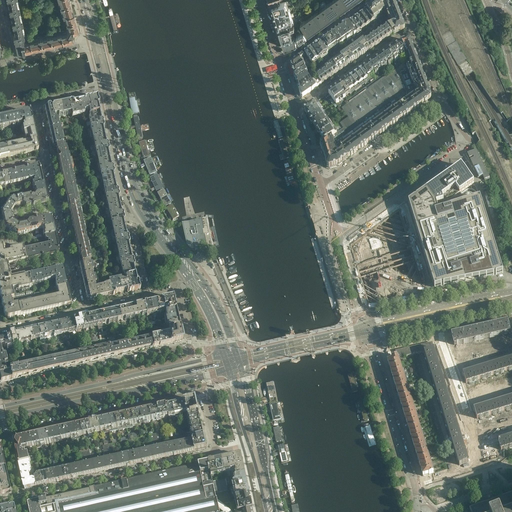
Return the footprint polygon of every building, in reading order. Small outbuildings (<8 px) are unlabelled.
[(72,8),(71,4),(69,0),(59,0),(60,3),(59,3),(61,8),(63,11),(62,12),(63,15),(64,14),(73,12),(74,11),(73,9),(72,8)] [(348,6),(343,0),(334,0),(327,5),(334,15),(348,6)] [(386,7),(390,5),(391,6),(396,4),(395,0),(394,0),(393,0),(381,0),(380,1),(372,6),(379,15),(382,13),(382,12),(383,11),(384,11),(386,10),(387,9),(386,7)] [(17,5),(16,1),(8,3),(9,10),(19,8),(18,5),(17,5)] [(284,1),(280,3),(271,6),(273,12),(285,9),(287,8),(284,1)] [(398,10),(396,4),(391,6),(390,5),(386,7),(387,9),(386,10),(387,14),(398,10)] [(334,15),(327,5),(313,15),(321,25),(334,15)] [(379,15),(372,6),(367,10),(374,19),(379,15)] [(19,15),(18,10),(19,10),(19,8),(9,10),(11,16),(19,15)] [(108,11),(114,33),(115,34),(116,35),(117,35),(117,34),(118,34),(118,33),(118,32),(113,10),(112,10),(112,9),(111,8),(110,8),(109,8),(109,9),(109,10),(108,11)] [(275,18),(290,13),(290,11),(286,12),(285,9),(273,12),(275,18)] [(375,21),(374,19),(367,10),(362,14),(370,24),(375,21)] [(400,15),(398,10),(387,14),(389,19),(400,15)] [(76,20),(75,17),(73,12),(64,14),(66,20),(65,20),(66,22),(67,22),(76,20)] [(289,20),(288,17),(291,16),(290,13),(275,18),(276,24),(289,20)] [(370,24),(362,14),(358,17),(365,28),(370,24)] [(20,19),(19,15),(11,16),(12,23),(22,21),(21,19),(20,19)] [(307,35),(321,25),(313,15),(300,25),(304,30),(307,35)] [(403,25),(404,25),(401,16),(400,16),(390,20),(392,23),(391,25),(387,26),(393,34),(404,30),(405,28),(403,25)] [(365,28),(358,17),(353,21),(361,31),(365,28)] [(295,25),(294,22),(293,19),(289,20),(276,24),(278,30),(293,25),(295,25)] [(78,31),(79,30),(79,29),(78,28),(76,20),(67,22),(68,27),(68,28),(66,31),(66,32),(61,33),(62,42),(71,40),(73,40),(74,38),(73,37),(72,33),(73,32),(78,31)] [(22,28),(21,24),(22,23),(22,21),(12,23),(14,30),(22,28)] [(361,31),(353,21),(348,24),(356,35),(361,31)] [(356,35),(348,24),(344,27),(351,36),(353,35),(354,36),(356,35)] [(292,37),(290,29),(294,28),(293,25),(278,30),(278,31),(280,40),(281,39),(281,40),(282,40),(292,37)] [(393,34),(387,26),(379,32),(385,40),(393,34)] [(351,36),(344,27),(341,29),(349,40),(350,39),(349,37),(351,36)] [(24,35),(22,28),(14,30),(15,34),(13,35),(13,36),(13,37),(14,37),(24,35)] [(349,40),(341,29),(337,32),(344,41),(346,40),(347,41),(349,40)] [(299,41),(307,35),(304,30),(297,34),(297,37),(299,41)] [(62,42),(61,33),(60,32),(57,33),(57,34),(52,35),(52,34),(50,35),(52,44),(59,42),(59,43),(62,43),(62,42)] [(344,41),(337,32),(334,34),(341,45),(343,44),(342,42),(344,41)] [(385,40),(379,32),(371,37),(377,45),(385,40)] [(341,45),(334,34),(330,37),(336,46),(337,46),(339,45),(340,46),(341,45)] [(31,49),(29,40),(24,41),(23,37),(24,36),(24,35),(14,37),(13,38),(13,39),(14,39),(17,50),(16,50),(16,51),(17,51),(17,52),(18,52),(19,52),(19,51),(22,51),(23,51),(24,51),(24,50),(31,49)] [(52,44),(50,35),(48,35),(48,36),(43,37),(43,36),(36,38),(33,39),(32,38),(29,39),(29,40),(31,49),(32,49),(34,49),(35,48),(52,44)] [(293,45),(299,41),(297,37),(295,38),(294,36),(292,37),(282,40),(282,41),(283,44),(282,44),(283,47),(284,47),(285,48),(286,48),(289,47),(293,45)] [(336,46),(330,37),(326,40),(332,48),(336,46)] [(377,45),(371,37),(364,43),(369,51),(377,45)] [(332,48),(326,40),(321,43),(328,52),(332,48)] [(412,48),(413,47),(412,46),(411,45),(410,42),(408,41),(405,42),(404,41),(402,42),(402,43),(400,44),(405,52),(407,55),(408,54),(414,52),(412,48)] [(346,67),(369,51),(364,43),(363,42),(340,58),(346,67)] [(329,53),(328,52),(321,43),(316,47),(323,57),(329,53)] [(405,52),(400,44),(393,49),(399,56),(400,55),(402,57),(405,55),(403,53),(405,52)] [(323,57),(316,47),(311,50),(318,61),(323,57)] [(399,56),(393,49),(387,53),(392,61),(394,60),(395,61),(398,59),(397,57),(399,56)] [(306,61),(309,60),(312,65),(316,62),(317,64),(319,62),(318,61),(311,50),(305,54),(302,57),(290,65),(292,70),(303,63),(306,61)] [(399,96),(404,92),(407,91),(406,89),(404,83),(401,77),(400,73),(407,67),(418,63),(417,60),(417,59),(417,58),(416,58),(416,57),(416,56),(415,54),(414,52),(408,54),(410,60),(387,76),(385,74),(347,100),(344,96),(338,87),(328,94),(338,108),(340,107),(347,117),(339,123),(343,129),(335,135),(324,142),(320,145),(323,152),(333,149),(338,145),(336,142),(341,138),(346,134),(352,130),(357,126),(362,123),(367,119),(373,115),(378,111),(383,107),(389,104),(394,100),(399,96)] [(392,61),(387,53),(380,58),(386,65),(387,64),(389,66),(392,64),(390,62),(392,61)] [(346,67),(340,58),(336,61),(342,70),(346,67)] [(386,65),(380,58),(374,62),(379,70),(381,69),(382,70),(385,68),(384,66),(386,65)] [(304,70),(309,67),(306,61),(303,63),(292,70),(294,76),(304,70)] [(342,70),(336,61),(332,64),(338,73),(342,70)] [(379,70),(374,62),(367,67),(372,74),(373,74),(374,73),(376,75),(379,73),(377,71),(379,70)] [(401,77),(420,69),(421,68),(420,66),(419,66),(418,63),(407,67),(400,73),(401,77)] [(338,73),(332,64),(328,67),(334,76),(338,73)] [(334,76),(328,67),(324,70),(330,78),(334,76)] [(372,74),(367,67),(362,71),(367,79),(370,77),(370,76),(372,74)] [(404,83),(423,75),(422,72),(422,71),(422,70),(421,70),(420,69),(401,77),(404,83)] [(296,82),(307,75),(307,74),(304,70),(294,76),(296,82)] [(330,78),(324,70),(320,73),(325,81),(330,78)] [(367,79),(362,71),(357,74),(363,83),(368,80),(367,79)] [(325,81),(320,73),(315,76),(318,80),(321,84),(325,81)] [(363,83),(357,74),(352,77),(358,86),(363,83)] [(298,87),(310,79),(307,75),(296,82),(298,87)] [(406,89),(425,81),(426,80),(425,79),(424,78),(423,75),(404,83),(406,89)] [(361,90),(358,86),(352,77),(348,81),(354,89),(355,92),(356,93),(361,90)] [(300,92),(313,83),(310,79),(298,87),(300,92)] [(304,97),(321,84),(318,80),(317,81),(313,83),(300,92),(298,94),(299,97),(302,98),(303,97),(304,97)] [(354,89),(348,81),(338,87),(344,96),(349,93),(354,89)] [(428,88),(426,84),(427,83),(426,82),(425,82),(425,81),(406,89),(407,91),(413,93),(419,91),(428,88)] [(431,97),(430,93),(430,92),(430,91),(429,90),(428,88),(419,91),(427,101),(431,99),(431,97)] [(422,105),(413,93),(407,91),(404,92),(416,109),(417,109),(418,109),(419,108),(419,107),(422,105)] [(427,101),(419,91),(413,93),(422,105),(424,103),(425,103),(427,103),(426,102),(427,101)] [(416,109),(404,92),(399,96),(411,113),(414,111),(415,111),(416,110),(416,109)] [(135,93),(128,94),(132,114),(139,113),(135,93)] [(411,113),(399,96),(394,100),(406,116),(407,116),(408,116),(408,115),(411,113)] [(99,113),(98,105),(99,105),(97,97),(88,99),(90,108),(89,110),(90,111),(91,114),(99,113)] [(90,108),(88,99),(84,100),(85,101),(79,102),(82,114),(84,113),(84,112),(86,112),(86,111),(89,110),(90,108)] [(406,116),(394,100),(389,104),(401,120),(403,118),(404,119),(405,118),(405,117),(406,116)] [(82,114),(79,102),(73,104),(73,102),(69,103),(71,114),(72,116),(82,114)] [(71,114),(69,103),(60,105),(62,116),(71,114)] [(307,116),(318,108),(319,107),(316,103),(305,110),(305,112),(307,116)] [(401,120),(389,104),(383,107),(395,124),(396,124),(397,124),(398,123),(398,122),(401,120)] [(62,116),(60,105),(51,107),(53,116),(54,117),(58,116),(58,117),(62,116)] [(53,116),(51,107),(45,108),(45,109),(44,109),(44,110),(47,122),(56,120),(58,121),(57,119),(54,117),(53,116)] [(395,124),(383,107),(378,111),(390,128),(393,126),(394,126),(395,125),(395,124)] [(310,120),(321,113),(318,108),(307,116),(310,120)] [(390,128),(378,111),(373,115),(385,132),(386,132),(387,131),(387,130),(390,128)] [(32,123),(30,113),(28,112),(20,114),(21,119),(23,118),(24,123),(24,124),(32,123)] [(101,120),(100,116),(99,113),(91,114),(90,115),(90,116),(89,117),(90,122),(89,122),(90,127),(103,124),(102,119),(101,120)] [(313,125),(324,118),(321,113),(310,120),(313,125)] [(24,123),(23,118),(21,119),(20,114),(13,115),(16,127),(21,125),(22,125),(22,123),(24,123)] [(16,127),(13,115),(6,117),(8,128),(16,127)] [(385,132),(373,115),(367,119),(379,135),(382,133),(383,134),(384,133),(384,132),(385,132)] [(8,128),(6,117),(0,118),(0,123),(1,130),(8,128)] [(138,117),(133,118),(138,139),(143,138),(138,117)] [(317,131),(327,123),(324,118),(313,125),(317,131)] [(379,135),(367,119),(362,123),(374,139),(375,139),(377,138),(377,137),(379,135)] [(59,128),(58,121),(56,120),(47,122),(49,130),(59,128)] [(278,121),(274,123),(279,139),(283,138),(278,121)] [(320,136),(333,128),(329,122),(327,123),(317,131),(320,136)] [(34,131),(32,123),(24,124),(25,126),(23,127),(23,129),(22,130),(23,134),(24,134),(34,131)] [(374,139),(362,123),(357,126),(369,143),(372,141),(374,140),(374,139)] [(104,136),(103,128),(104,128),(103,124),(90,127),(91,131),(92,131),(94,138),(104,136)] [(369,143),(357,126),(352,130),(364,147),(365,147),(366,146),(366,145),(369,143)] [(61,136),(59,128),(49,130),(51,139),(61,136)] [(324,142),(335,135),(332,131),(334,130),(333,128),(320,136),(324,142)] [(364,147),(352,130),(346,134),(358,151),(361,149),(362,149),(363,148),(363,147),(364,147)] [(36,140),(35,135),(34,131),(24,134),(25,138),(26,139),(27,139),(27,140),(29,141),(36,140)] [(358,151),(346,134),(341,138),(346,145),(353,154),(354,154),(356,153),(358,151)] [(63,145),(61,136),(51,139),(53,147),(63,145)] [(106,143),(105,139),(104,136),(94,138),(96,145),(94,145),(95,150),(108,147),(107,143),(106,143)] [(284,159),(290,158),(284,139),(278,140),(284,159)] [(38,150),(36,140),(29,141),(29,142),(30,142),(32,152),(38,151),(38,150)] [(145,141),(139,143),(144,159),(150,157),(145,141)] [(30,142),(29,142),(22,144),(24,154),(32,152),(30,142)] [(24,154),(22,144),(15,145),(16,151),(15,151),(16,156),(24,154)] [(16,156),(15,151),(16,151),(15,145),(7,147),(9,157),(16,156)] [(66,151),(66,148),(64,149),(63,145),(53,147),(53,148),(54,150),(54,151),(56,150),(57,154),(57,155),(67,153),(67,150),(66,151)] [(348,158),(342,150),(339,152),(338,149),(340,148),(338,145),(333,149),(323,152),(325,160),(336,157),(338,165),(348,158)] [(353,154),(346,145),(342,148),(341,147),(340,148),(338,149),(339,152),(342,150),(348,158),(350,156),(351,157),(353,156),(353,155),(353,154)] [(9,157),(7,147),(0,148),(0,154),(1,154),(2,159),(9,157)] [(109,159),(108,152),(109,151),(108,147),(95,150),(96,154),(98,154),(99,161),(109,159)] [(490,177),(476,150),(467,154),(470,160),(474,158),(475,160),(471,162),(479,178),(482,176),(484,180),(490,177)] [(69,161),(67,155),(68,155),(67,153),(57,155),(58,156),(59,157),(58,157),(58,158),(58,159),(59,163),(69,161)] [(338,165),(336,157),(325,160),(327,167),(329,168),(338,165)] [(151,158),(144,161),(150,176),(157,173),(151,158)] [(111,166),(110,162),(109,159),(99,161),(101,168),(99,169),(100,173),(113,170),(112,166),(111,166)] [(70,167),(69,161),(59,163),(61,172),(71,169),(71,167),(70,167)] [(284,164),(284,165),(290,185),(291,186),(292,186),(292,187),(293,187),(294,187),(295,186),(295,185),(295,184),(295,183),(295,182),(289,163),(288,162),(287,161),(286,161),(285,161),(285,162),(284,162),(284,163),(284,164)] [(42,176),(39,166),(33,167),(35,178),(34,178),(35,180),(38,179),(37,177),(42,176)] [(498,257),(483,207),(481,208),(481,206),(482,206),(480,198),(438,211),(436,204),(451,200),(474,184),(472,181),(471,181),(469,178),(470,178),(469,177),(469,178),(467,175),(467,174),(461,166),(454,171),(453,170),(450,172),(451,173),(450,174),(427,191),(427,190),(426,191),(416,198),(417,199),(417,200),(415,201),(415,200),(415,199),(408,203),(416,226),(417,226),(417,228),(416,228),(431,277),(432,277),(433,278),(432,279),(434,288),(442,286),(441,284),(443,284),(443,285),(494,275),(494,274),(495,273),(496,275),(503,273),(498,258),(497,259),(496,257),(498,257)] [(35,178),(33,167),(27,168),(29,179),(34,178),(35,178)] [(29,179),(27,168),(20,170),(22,181),(29,179)] [(72,178),(71,172),(72,172),(71,169),(61,172),(63,180),(72,178)] [(22,181),(20,170),(14,171),(16,182),(22,181)] [(114,182),(113,175),(114,174),(113,170),(100,173),(101,177),(103,177),(104,184),(114,182)] [(16,182),(14,171),(8,173),(10,183),(16,182)] [(10,183),(8,173),(1,174),(4,185),(10,183)] [(156,192),(164,188),(157,174),(150,177),(156,192)] [(43,184),(42,176),(37,177),(38,179),(35,180),(34,180),(34,183),(32,183),(33,187),(43,184)] [(74,184),(72,178),(63,180),(65,189),(75,186),(74,184)] [(116,189),(115,185),(114,182),(104,184),(106,191),(105,192),(106,196),(118,193),(117,189),(116,189)] [(45,193),(43,184),(33,187),(32,187),(33,192),(35,191),(35,194),(36,194),(37,194),(45,193)] [(76,195),(75,189),(75,186),(65,189),(66,197),(76,195)] [(164,189),(157,193),(165,208),(172,204),(164,189)] [(485,192),(492,220),(495,219),(489,191),(485,192)] [(47,200),(45,193),(37,194),(38,198),(39,197),(40,204),(47,202),(48,202),(48,201),(48,200),(47,200)] [(120,205),(118,198),(119,198),(118,193),(106,196),(106,200),(108,200),(109,207),(120,205)] [(40,204),(39,197),(38,198),(37,194),(36,194),(35,194),(34,195),(30,196),(33,205),(40,204)] [(33,205),(30,196),(30,195),(22,196),(23,201),(23,205),(26,207),(33,205)] [(78,203),(76,195),(66,197),(68,205),(78,203)] [(23,205),(23,201),(22,196),(18,197),(17,199),(15,198),(9,199),(15,207),(17,206),(20,206),(20,205),(22,205),(23,205)] [(15,207),(9,199),(5,205),(6,207),(4,207),(1,212),(11,214),(11,213),(10,213),(12,211),(13,209),(14,207),(15,207)] [(80,212),(78,203),(68,205),(70,214),(80,212)] [(121,212),(120,209),(120,205),(109,207),(111,214),(110,215),(111,219),(123,216),(122,212),(121,212)] [(171,205),(165,209),(172,221),(179,217),(171,205)] [(12,221),(11,219),(12,219),(11,216),(10,214),(11,214),(1,212),(2,219),(4,220),(3,221),(4,228),(12,221)] [(82,220),(80,212),(70,214),(72,222),(82,220)] [(396,213),(351,246),(369,302),(421,291),(396,213)] [(125,228),(123,221),(124,221),(123,216),(111,219),(112,223),(113,223),(114,230),(125,228)] [(53,227),(51,219),(52,219),(52,218),(52,217),(51,217),(43,218),(45,225),(44,225),(45,229),(53,227)] [(45,225),(43,218),(36,220),(38,230),(42,229),(43,230),(44,229),(45,229),(44,225),(45,225)] [(38,231),(38,230),(36,220),(29,221),(29,222),(27,224),(32,233),(38,231)] [(83,228),(82,220),(72,222),(74,230),(83,228)] [(210,241),(209,235),(208,230),(207,225),(206,225),(205,220),(206,220),(205,220),(189,223),(183,225),(184,228),(188,246),(188,247),(189,248),(189,249),(190,249),(190,250),(191,250),(192,250),(193,251),(194,250),(195,250),(195,251),(212,247),(211,247),(210,241)] [(17,236),(19,226),(17,225),(17,224),(14,223),(12,222),(12,221),(4,228),(10,231),(9,232),(11,234),(12,232),(17,236)] [(32,233),(27,224),(27,225),(24,225),(21,225),(22,226),(19,226),(17,236),(23,235),(24,233),(26,234),(32,233)] [(54,234),(53,227),(45,229),(44,229),(43,230),(44,233),(42,233),(43,236),(44,236),(54,234)] [(85,237),(83,228),(74,230),(76,239),(85,237)] [(126,235),(125,232),(125,228),(114,230),(116,238),(115,238),(116,242),(128,239),(128,235),(126,235)] [(56,242),(54,234),(44,236),(45,240),(46,241),(47,241),(48,242),(48,243),(50,243),(50,245),(52,244),(52,243),(56,242)] [(87,245),(85,237),(76,239),(78,247),(87,245)] [(130,251),(128,244),(129,244),(128,239),(116,242),(117,247),(118,246),(119,253),(130,251)] [(59,253),(56,242),(52,243),(52,244),(50,245),(48,245),(50,255),(58,254),(59,254),(59,253)] [(50,255),(48,245),(40,247),(42,257),(50,255)] [(89,253),(87,245),(78,247),(79,252),(79,253),(80,253),(80,254),(80,255),(80,256),(89,253)] [(32,286),(32,285),(30,275),(23,277),(21,278),(21,277),(12,279),(11,279),(11,280),(10,280),(9,280),(7,271),(7,269),(6,265),(8,264),(8,265),(18,263),(18,262),(20,262),(26,261),(24,250),(4,255),(2,247),(0,247),(0,293),(0,294),(0,293),(0,295),(1,297),(0,299),(1,300),(2,301),(13,299),(12,291),(32,286)] [(42,257),(40,247),(32,249),(34,259),(42,257)] [(34,259),(32,249),(24,250),(26,261),(34,259)] [(131,258),(131,255),(130,251),(119,253),(121,261),(120,261),(121,265),(134,262),(133,258),(131,258)] [(88,262),(87,259),(90,258),(89,253),(80,256),(81,260),(78,260),(78,261),(79,264),(88,262)] [(95,267),(95,264),(89,265),(88,262),(79,264),(80,271),(95,267)] [(135,274),(133,267),(135,267),(134,262),(121,265),(122,270),(123,269),(124,274),(125,275),(126,276),(135,274)] [(247,326),(244,328),(241,320),(242,320),(240,316),(239,317),(223,275),(222,276),(220,272),(221,271),(219,266),(213,269),(240,336),(241,335),(246,333),(246,331),(247,331),(247,330),(248,330),(248,329),(248,328),(247,326)] [(91,275),(90,272),(96,270),(95,267),(80,271),(82,277),(91,275)] [(64,279),(63,272),(62,268),(58,269),(54,270),(56,277),(55,279),(56,281),(64,279)] [(56,277),(54,270),(45,272),(47,282),(50,281),(51,280),(55,279),(56,277)] [(47,282),(45,272),(37,274),(39,284),(47,282)] [(39,284),(37,274),(30,275),(32,285),(39,284)] [(140,289),(138,281),(136,282),(135,274),(126,276),(127,280),(126,281),(128,282),(129,282),(131,291),(140,289)] [(98,279),(97,276),(92,278),(91,275),(82,277),(83,283),(98,279)] [(66,286),(65,283),(64,279),(56,281),(56,283),(55,283),(56,289),(57,288),(66,286)] [(94,287),(93,284),(98,283),(99,281),(98,279),(83,283),(84,289),(94,287)] [(121,292),(118,280),(108,283),(109,285),(111,296),(115,295),(115,293),(121,292)] [(131,291),(129,282),(128,282),(126,281),(124,282),(123,281),(121,281),(121,280),(118,280),(121,292),(126,291),(127,292),(131,291)] [(111,296),(109,285),(105,286),(105,287),(103,287),(103,288),(99,288),(100,292),(101,298),(111,296)] [(70,305),(66,286),(57,288),(57,290),(58,296),(47,299),(44,299),(41,300),(26,303),(26,298),(32,297),(32,294),(15,298),(16,300),(20,300),(21,304),(12,306),(10,300),(13,299),(2,301),(2,303),(1,304),(3,306),(2,308),(3,309),(4,311),(4,312),(3,312),(5,315),(4,317),(5,318),(6,318),(7,318),(8,318),(10,318),(70,305)] [(100,292),(99,288),(94,290),(94,287),(84,289),(86,295),(100,292)] [(101,298),(100,292),(86,295),(87,300),(87,301),(88,301),(101,298)] [(175,310),(173,298),(173,297),(161,300),(164,311),(164,310),(166,311),(166,312),(175,310)] [(164,311),(161,300),(155,301),(158,314),(160,313),(161,312),(160,311),(164,311)] [(158,314),(155,301),(149,302),(152,313),(155,312),(156,314),(158,314)] [(152,313),(149,302),(143,304),(146,315),(146,316),(149,316),(148,314),(152,313)] [(146,315),(143,304),(135,306),(137,316),(146,315)] [(137,316),(135,306),(127,308),(129,318),(137,316)] [(129,318),(127,308),(118,309),(121,320),(129,318)] [(121,320),(118,309),(110,311),(112,322),(121,320)] [(175,310),(166,312),(165,312),(165,313),(165,316),(164,316),(164,317),(164,319),(177,316),(175,310)] [(112,322),(110,311),(102,313),(104,324),(112,322)] [(104,324),(102,313),(94,315),(97,325),(104,324)] [(97,325),(94,315),(87,316),(90,327),(97,325)] [(90,327),(87,316),(80,318),(82,329),(90,327)] [(178,323),(178,320),(177,316),(164,319),(165,322),(167,321),(168,325),(178,323)] [(82,329),(80,318),(73,319),(75,330),(82,329)] [(75,330),(73,319),(66,321),(68,332),(75,330)] [(68,332),(66,321),(58,323),(61,333),(68,332)] [(452,333),(454,345),(511,333),(508,322),(452,333)] [(61,333),(58,323),(51,324),(53,334),(54,335),(61,333)] [(180,329),(178,323),(168,325),(166,325),(166,327),(167,328),(168,328),(169,331),(170,331),(180,329)] [(53,334),(51,324),(44,326),(47,337),(49,336),(49,335),(53,334)] [(47,337),(44,326),(37,327),(39,337),(44,336),(44,337),(47,337)] [(39,337),(37,327),(30,329),(33,340),(35,339),(35,338),(39,337)] [(33,340),(30,329),(23,330),(26,340),(30,339),(30,340),(33,340)] [(182,341),(180,332),(180,329),(170,331),(170,333),(169,333),(171,344),(175,343),(182,341)] [(26,340),(23,330),(16,332),(19,343),(22,342),(21,341),(26,340)] [(19,343),(16,332),(9,334),(10,337),(12,343),(16,343),(19,343)] [(171,344),(169,333),(166,334),(165,332),(163,333),(165,345),(171,344)] [(165,345),(163,333),(160,333),(160,335),(157,336),(159,346),(165,345)] [(159,346),(157,336),(154,336),(153,335),(151,335),(151,338),(153,348),(159,346)] [(12,343),(10,337),(9,337),(9,338),(9,339),(8,339),(3,340),(5,347),(5,348),(8,348),(8,349),(13,348),(12,343)] [(153,348),(151,338),(143,340),(145,350),(153,348)] [(145,350),(143,340),(134,342),(137,352),(145,350)] [(137,352),(134,342),(126,343),(128,353),(137,352)] [(128,353),(126,343),(118,345),(120,355),(128,353)] [(120,355),(118,345),(104,348),(104,347),(101,347),(104,359),(120,355)] [(398,357),(422,353),(421,345),(396,350),(398,357)] [(104,359),(101,347),(99,348),(99,349),(94,351),(96,360),(104,359)] [(457,466),(468,463),(436,348),(425,351),(457,466)] [(96,360),(94,351),(89,352),(89,350),(86,351),(89,362),(96,360)] [(89,362),(86,351),(83,351),(84,353),(79,354),(81,364),(89,362)] [(73,366),(71,354),(68,355),(68,356),(63,357),(66,367),(73,366)] [(81,364),(79,354),(74,355),(73,354),(71,354),(73,366),(81,364)] [(0,365),(8,363),(6,356),(0,356),(0,365)] [(400,365),(398,358),(397,358),(397,356),(392,358),(392,360),(388,362),(390,369),(400,365)] [(66,367),(63,357),(58,358),(58,357),(55,358),(58,369),(66,367)] [(58,369),(55,358),(53,358),(53,360),(48,361),(50,371),(58,369)] [(465,382),(511,370),(511,359),(463,372),(465,382)] [(50,371),(48,361),(43,362),(43,360),(40,361),(43,372),(50,371)] [(43,372),(40,361),(37,362),(38,363),(33,364),(35,374),(43,372)] [(6,372),(5,367),(9,366),(8,363),(0,365),(0,374),(5,373),(6,372)] [(27,376),(25,364),(22,365),(22,366),(17,367),(20,378),(27,376)] [(35,374),(33,364),(28,365),(27,364),(25,364),(27,376),(35,374)] [(405,381),(403,373),(400,365),(390,369),(391,372),(390,373),(391,375),(392,375),(394,383),(395,384),(405,381)] [(20,378),(17,367),(13,368),(13,369),(10,370),(10,372),(12,379),(20,378)] [(10,372),(5,373),(0,374),(0,379),(0,381),(1,382),(12,379),(10,372)] [(353,374),(349,375),(354,391),(358,390),(353,374)] [(277,402),(273,381),(266,383),(269,397),(269,400),(270,403),(277,402)] [(410,396),(407,388),(405,381),(395,384),(395,385),(397,393),(397,396),(398,395),(399,399),(410,396)] [(414,411),(412,404),(410,396),(399,399),(400,403),(400,406),(401,406),(403,414),(404,413),(404,415),(414,411)] [(476,418),(511,408),(511,397),(474,408),(476,418)] [(200,418),(198,410),(197,410),(195,400),(188,402),(188,401),(179,403),(179,404),(181,416),(183,422),(187,421),(200,418)] [(277,403),(270,405),(271,413),(273,421),(280,419),(277,403)] [(181,416),(179,404),(172,405),(175,416),(178,415),(178,416),(181,416)] [(175,416),(172,405),(166,406),(168,417),(169,418),(172,418),(171,416),(175,416)] [(168,417),(166,406),(165,406),(164,407),(158,408),(160,419),(168,417)] [(362,406),(357,408),(364,428),(370,426),(362,406)] [(160,419),(158,408),(149,410),(151,421),(160,419)] [(151,421),(149,410),(141,412),(143,423),(151,421)] [(419,427),(417,419),(414,411),(404,415),(404,416),(407,424),(406,424),(407,426),(408,430),(419,427)] [(143,423),(141,412),(132,414),(134,424),(143,423)] [(134,424),(132,414),(124,416),(126,426),(134,424)] [(126,426),(124,416),(115,418),(117,428),(126,426)] [(117,428),(115,418),(107,420),(109,430),(117,428)] [(201,424),(200,418),(187,421),(188,424),(189,423),(190,427),(201,424)] [(109,430),(107,420),(98,421),(100,432),(109,430)] [(100,432),(98,421),(90,423),(92,434),(100,432)] [(92,434),(90,423),(81,425),(83,436),(92,434)] [(202,430),(201,424),(181,429),(182,432),(184,434),(190,433),(202,430)] [(83,436),(81,425),(73,427),(75,438),(83,436)] [(75,438),(73,427),(64,429),(66,439),(75,438)] [(276,443),(282,441),(279,427),(273,428),(275,439),(276,443)] [(424,442),(421,434),(419,427),(408,430),(410,434),(409,434),(410,436),(413,444),(413,445),(424,442)] [(69,453),(66,439),(64,429),(56,431),(58,441),(61,453),(63,452),(63,455),(69,453)] [(365,431),(370,445),(375,443),(370,429),(365,431)] [(183,454),(181,444),(178,430),(172,431),(175,445),(177,455),(183,454)] [(58,441),(56,431),(47,433),(49,443),(58,441)] [(49,443),(47,433),(39,435),(41,445),(49,443)] [(41,445),(39,435),(30,436),(32,447),(33,449),(42,448),(41,445)] [(487,453),(511,446),(511,435),(484,443),(487,453)] [(32,447),(30,436),(22,438),(24,449),(32,447)] [(206,448),(204,436),(194,438),(194,439),(193,439),(192,441),(192,442),(194,451),(206,449),(207,449),(207,448),(206,448)] [(23,453),(22,449),(24,449),(22,438),(19,439),(18,439),(14,440),(14,441),(19,464),(29,462),(30,462),(28,454),(26,455),(25,452),(23,453)] [(194,451),(192,442),(189,442),(188,441),(192,441),(191,438),(188,439),(188,441),(186,442),(189,453),(194,451)] [(428,458),(426,450),(424,442),(413,445),(414,446),(413,446),(416,454),(415,454),(416,457),(417,457),(418,461),(428,458)] [(112,444),(109,445),(102,446),(105,461),(107,471),(119,468),(116,458),(113,444),(112,444)] [(281,464),(288,462),(284,444),(277,446),(278,450),(279,455),(281,464)] [(177,455),(175,445),(169,447),(171,456),(177,455)] [(154,460),(151,451),(151,447),(145,448),(146,452),(148,462),(154,460)] [(165,458),(163,448),(157,449),(159,459),(165,458)] [(81,451),(78,451),(81,466),(83,476),(95,473),(93,464),(90,449),(81,451)] [(148,462),(146,452),(140,453),(142,463),(148,462)] [(142,463),(140,453),(134,455),(136,464),(142,463)] [(245,474),(241,456),(241,455),(234,457),(236,469),(235,469),(235,470),(235,471),(235,472),(235,474),(235,476),(245,474)] [(124,467),(122,457),(116,458),(119,468),(124,467)] [(236,469),(234,457),(227,458),(230,471),(235,470),(235,469),(236,469)] [(230,471),(227,458),(221,460),(224,472),(230,471)] [(433,473),(431,465),(428,458),(418,461),(419,465),(419,467),(420,467),(423,476),(428,475),(428,474),(429,474),(429,475),(433,473)] [(224,472),(221,460),(215,461),(217,473),(224,472)] [(217,473),(215,461),(208,462),(208,463),(211,475),(217,473)] [(101,472),(99,462),(93,464),(95,473),(101,472)] [(219,511),(219,509),(219,505),(218,501),(217,502),(217,498),(216,498),(215,494),(228,491),(227,486),(227,485),(226,483),(226,479),(225,479),(219,481),(212,482),(211,475),(208,463),(28,503),(29,511),(219,511)] [(30,473),(30,471),(31,471),(31,470),(30,467),(20,470),(22,476),(29,474),(30,473)] [(72,479),(70,469),(64,470),(66,480),(72,479)] [(60,481),(58,471),(52,473),(54,482),(60,481)] [(285,476),(285,477),(285,478),(288,490),(289,497),(290,500),(290,501),(291,502),(292,502),(293,502),(294,502),(294,501),(295,501),(295,500),(295,499),(290,477),(289,476),(289,475),(289,474),(288,473),(287,472),(286,472),(286,471),(286,472),(285,473),(285,474),(285,475),(285,476)] [(54,482),(52,473),(46,474),(48,484),(54,482)] [(37,486),(35,479),(31,480),(29,474),(22,476),(24,489),(25,489),(37,486)] [(48,484),(46,474),(40,475),(42,485),(48,484)] [(246,482),(246,479),(245,474),(235,476),(235,477),(236,481),(234,481),(234,482),(233,484),(234,485),(246,482)] [(8,484),(6,476),(0,477),(0,483),(0,486),(1,486),(8,484)] [(248,488),(246,482),(234,485),(235,491),(248,488)] [(10,492),(8,484),(1,486),(0,486),(0,485),(0,494),(10,492)] [(249,495),(248,488),(235,491),(236,498),(249,495)] [(511,511),(511,493),(471,509),(470,509),(470,510),(470,511),(511,511)] [(249,495),(236,498),(238,507),(235,508),(236,511),(252,509),(249,495)] [(230,511),(229,510),(222,505),(218,501),(219,505),(219,509),(222,511),(230,511)]
